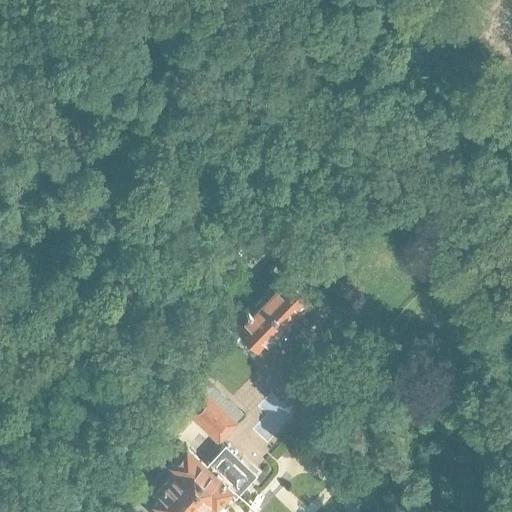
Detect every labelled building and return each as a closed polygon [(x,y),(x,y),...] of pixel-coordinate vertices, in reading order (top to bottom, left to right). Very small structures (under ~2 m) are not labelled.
[(495,72),(511,54),(502,46),(486,64),(495,72)] [(312,300),(284,274),(282,272),(248,307),(247,306),(245,307),(243,306),(234,315),(233,317),(236,320),(232,324),(237,329),(261,353),(312,300)] [(233,317),(234,315),(230,311),(220,321),(233,334),(237,329),(232,324),(236,320),(233,317)] [(187,408),(202,392),(193,382),(176,399),(187,408)] [(202,392),(187,408),(184,411),(219,443),(239,422),(204,390),(202,392)] [(233,486),(209,464),(185,441),(166,461),(172,466),(151,488),(156,493),(150,499),(157,505),(152,510),(154,511),(201,511),(210,502),(215,506),(230,490),(233,486)] [(233,486),(230,490),(235,494),(254,473),(225,446),(209,464),(233,486)]
